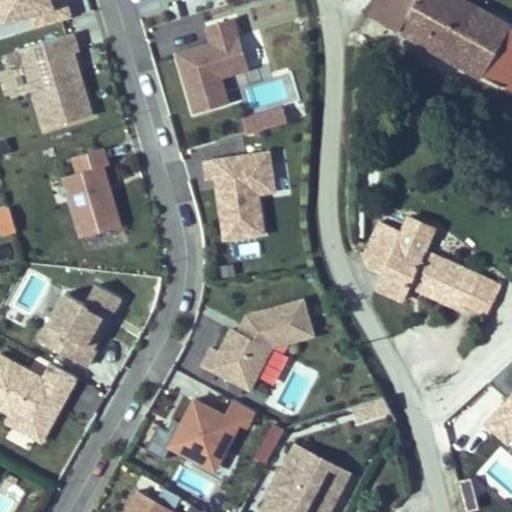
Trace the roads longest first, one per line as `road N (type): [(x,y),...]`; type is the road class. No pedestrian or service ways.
road 1 (residential): [(60,511),(181,287),(171,198),(110,0)]
road 2 (unclassified): [(326,0),(328,218),(405,396),(438,511)]
